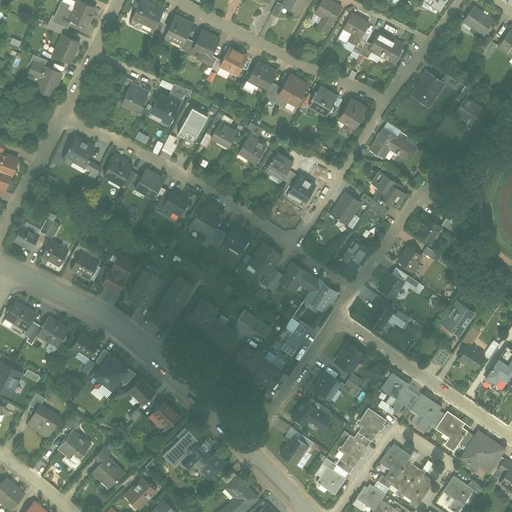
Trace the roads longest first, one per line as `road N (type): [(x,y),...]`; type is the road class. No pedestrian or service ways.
road 1 (residential): [(65,117),(125,141),(293,245),(384,102)]
road 2 (tertiary): [(13,270),(139,341),(248,446)]
road 3 (residential): [(178,0),(384,102)]
road 4 (residential): [(337,511),(399,432),(447,464),(420,511)]
road 5 (residential): [(338,318),(511,435)]
road 6 (residential): [(338,318),(429,172),(452,171)]
road 7 (residential): [(248,446),(338,318)]
road 8 (residential): [(0,240),(65,117)]
road 9 (residential): [(65,117),(120,0)]
road 10 (residential): [(384,102),(462,0)]
